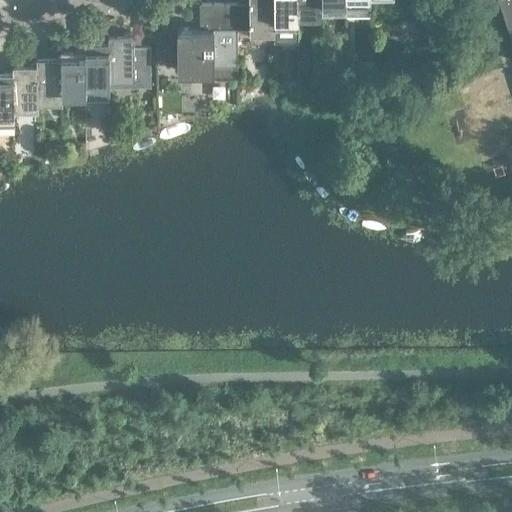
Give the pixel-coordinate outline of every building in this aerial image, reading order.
[(273,0),(248,0),(249,2),(249,27),(249,32),(274,32),(274,25),(273,0)] [(298,17),(297,0),(273,0),(274,25),(298,24),(298,17)] [(322,9),(321,0),(297,0),(298,17),(322,17),(322,9)] [(345,0),(321,0),(322,9),(346,9),(346,2),(345,2),(345,0)] [(511,0),(499,0),(511,39),(511,0)] [(213,23),(213,2),(199,3),(200,23),(213,23)] [(225,27),(225,2),(213,2),(213,23),(213,27),(225,27)] [(237,27),(237,2),(225,2),(225,27),(237,27)] [(249,27),(249,2),(237,2),(237,27),(249,27)] [(214,63),(213,27),(213,23),(200,23),(200,27),(177,27),(177,64),(214,63)] [(134,77),(133,31),(108,32),(108,39),(109,39),(109,77),(110,77),(134,77)] [(109,39),(108,39),(84,39),(84,47),(85,47),(85,85),(86,85),(110,85),(110,77),(109,77),(109,39)] [(85,85),(85,47),(84,47),(60,47),(60,54),(61,54),(61,93),(62,93),(86,92),(86,85),(85,85)] [(61,54),(60,54),(36,55),(36,62),(37,62),(38,100),(62,100),(62,93),(61,93),(61,54)] [(37,62),(36,62),(12,62),(12,70),(13,70),(14,108),(38,108),(38,100),(37,62)] [(14,108),(13,70),(12,70),(0,70),(0,115),(14,115),(14,108)]
